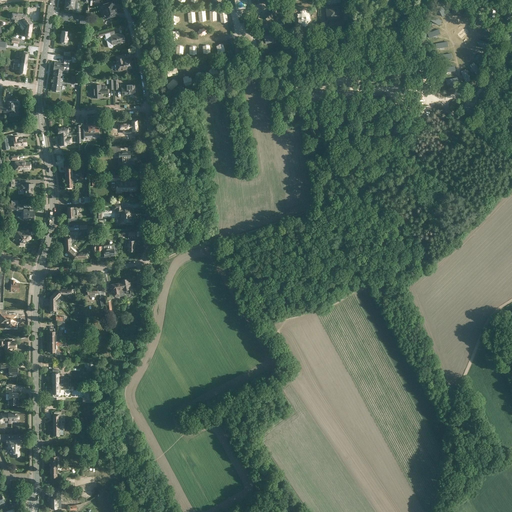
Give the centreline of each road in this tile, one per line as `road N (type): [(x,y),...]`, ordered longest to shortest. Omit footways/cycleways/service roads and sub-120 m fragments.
road 1 (track): [(268,61),(304,91),(332,98),(423,90),(424,69),(327,81)]
road 2 (track): [(210,241),(325,205),(377,178),(441,104)]
road 3 (unclassified): [(148,108),(191,98),(285,55),(405,40)]
road 4 (residential): [(39,270),(141,263),(151,191),(148,108)]
road 5 (track): [(433,511),(465,372),(486,326),(511,300)]
road 6 (secondary): [(36,476),(39,270)]
road 7 (secondary): [(39,270),(52,209),(39,115)]
road 8 (track): [(420,41),(430,48),(443,107),(511,154)]
